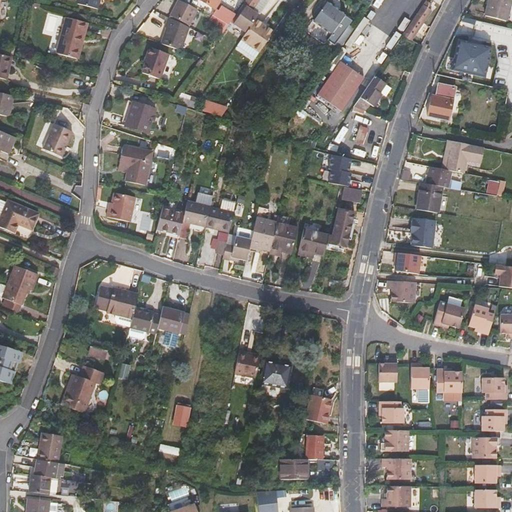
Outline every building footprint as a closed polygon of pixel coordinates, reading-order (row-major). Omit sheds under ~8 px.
[(97,8),(98,0),(76,0),(76,3),(97,8)] [(197,8),(180,0),(176,0),(176,1),(196,11),(197,8)] [(198,0),(214,9),(219,0),(198,0)] [(245,33),(255,20),(258,15),(252,11),(260,0),(245,0),(243,4),(245,6),(233,24),(245,33)] [(488,0),(485,15),(505,21),(509,9),(511,0),(488,0)] [(196,11),(176,1),(169,16),(189,25),(196,11)] [(427,8),(430,4),(425,1),(402,36),(410,41),(431,11),(427,8)] [(326,2),(313,20),(322,27),(334,8),(326,2)] [(232,12),(220,5),(217,11),(229,18),(232,12)] [(334,45),(352,21),(334,8),(322,27),(331,33),(326,40),(334,45)] [(225,24),(229,18),(217,11),(215,10),(212,16),(225,24)] [(189,25),(169,16),(168,18),(188,28),(189,25)] [(225,24),(212,16),(210,18),(224,25),(225,24)] [(65,17),(55,53),(75,58),(80,39),(83,40),(87,23),(65,17)] [(163,27),(166,28),(160,43),(180,50),(189,28),(188,28),(168,18),(163,27)] [(209,21),(222,29),(224,25),(210,18),(209,21)] [(255,20),(245,33),(241,39),(259,52),(273,32),(255,20)] [(398,20),(380,47),(389,53),(407,26),(398,20)] [(474,75),(480,50),(457,44),(451,69),(474,75)] [(147,57),(141,73),(158,79),(167,54),(148,47),(145,56),(147,57)] [(0,77),(6,79),(9,68),(6,67),(9,57),(0,54),(0,77)] [(351,57),(346,54),(327,81),(332,84),(351,57)] [(351,57),(332,84),(324,96),(342,109),(369,70),(351,57)] [(387,80),(390,76),(379,69),(376,73),(387,80)] [(383,91),(382,89),(387,80),(376,73),(357,101),(366,107),(368,108),(373,101),(376,103),(383,91)] [(327,81),(319,93),(324,96),(332,84),(327,81)] [(448,120),(455,87),(438,83),(435,96),(431,96),(427,115),(448,120)] [(0,114),(9,117),(14,96),(0,92),(0,114)] [(174,101),(193,108),(199,99),(180,92),(174,101)] [(355,103),(365,109),(366,107),(357,101),(355,103)] [(147,133),(154,110),(132,103),(125,126),(147,133)] [(206,112),(221,117),(227,109),(210,103),(206,112)] [(61,157),(71,131),(53,124),(42,149),(61,157)] [(360,127),(355,141),(362,143),(367,129),(360,127)] [(0,150),(9,154),(15,138),(0,131),(0,150)] [(453,142),(448,141),(441,169),(446,170),(453,142)] [(465,160),(480,163),(484,148),(453,142),(446,170),(450,171),(463,173),(465,160)] [(152,152),(122,146),(118,166),(127,168),(126,174),(125,181),(145,186),(152,152)] [(331,169),(348,172),(350,159),(331,155),(328,169),(330,169),(331,169)] [(126,174),(127,168),(118,166),(117,171),(126,174)] [(441,169),(429,167),(426,184),(443,187),(447,188),(450,171),(446,170),(441,169)] [(347,186),(350,173),(348,172),(331,169),(330,169),(328,182),(347,186)] [(408,182),(410,171),(403,170),(400,180),(408,182)] [(495,194),(497,182),(488,180),(487,192),(495,194)] [(416,210),(438,213),(443,187),(426,184),(420,184),(416,210)] [(359,203),(362,191),(343,187),(341,197),(347,199),(346,201),(359,203)] [(129,222),(135,197),(113,193),(111,203),(110,209),(108,208),(106,217),(129,222)] [(212,196),(199,193),(196,203),(209,206),(212,196)] [(18,225),(20,222),(33,228),(39,214),(6,199),(1,212),(0,214),(0,226),(15,233),(18,225)] [(196,203),(186,201),(184,213),(183,216),(182,221),(204,226),(209,207),(209,206),(196,203)] [(233,213),(234,205),(220,202),(218,209),(222,210),(233,213)] [(267,220),(269,208),(258,205),(255,217),(267,220)] [(183,216),(184,213),(161,207),(160,211),(183,216)] [(228,233),(233,213),(222,210),(218,209),(209,207),(204,226),(204,227),(228,233)] [(328,236),(327,240),(326,244),(346,248),(349,234),(354,212),(337,208),(332,230),(331,237),(328,236)] [(183,216),(160,211),(156,226),(179,232),(182,221),(183,216)] [(260,249),(267,220),(255,217),(250,240),(248,246),(260,249)] [(415,220),(411,220),(410,229),(413,229),(412,234),(411,245),(433,248),(436,221),(415,218),(415,220)] [(276,223),(276,222),(267,220),(260,249),(269,251),(270,249),(276,223)] [(18,225),(32,232),(33,228),(20,222),(18,225)] [(290,254),(297,228),(276,223),(270,249),(281,252),(290,254)] [(320,227),(305,223),(303,229),(318,233),(320,227)] [(156,226),(155,230),(178,236),(179,232),(156,226)] [(327,240),(328,236),(328,235),(318,233),(303,229),(298,250),(314,254),(323,257),(326,244),(327,240)] [(230,257),(238,258),(245,260),(248,246),(250,240),(235,236),(233,246),(225,244),(223,255),(222,259),(229,261),(230,257)] [(218,240),(215,253),(223,255),(225,244),(226,242),(218,240)] [(297,255),(312,259),(314,254),(298,250),(297,255)] [(417,274),(419,256),(395,253),(394,261),(396,261),(396,266),(395,272),(417,274)] [(47,274),(56,277),(59,269),(51,265),(47,274)] [(2,297),(5,299),(20,305),(26,289),(31,291),(37,275),(14,266),(6,286),(2,297)] [(511,288),(511,267),(496,266),(495,274),(501,275),(500,287),(511,288)] [(391,302),(413,304),(415,283),(387,281),(386,289),(391,290),(391,302)] [(106,311),(112,288),(100,285),(95,308),(106,311)] [(106,311),(106,312),(117,315),(131,319),(135,307),(138,294),(112,287),(112,288),(106,311)] [(2,306),(17,312),(20,305),(5,299),(2,306)] [(442,325),(449,327),(460,331),(466,310),(441,304),(434,326),(441,328),(442,325)] [(129,327),(145,331),(155,334),(157,328),(160,317),(143,312),(144,309),(135,307),(131,319),(130,326),(129,327)] [(178,333),(183,313),(162,307),(160,317),(157,328),(178,333)] [(476,330),(483,332),(482,335),(489,337),(496,316),(489,314),(489,311),(476,307),(469,328),(476,330)] [(118,323),(130,326),(131,319),(117,315),(116,319),(118,323)] [(511,340),(511,317),(502,317),(501,335),(507,335),(507,341),(511,340)] [(145,331),(129,327),(127,335),(141,339),(142,338),(143,338),(145,331)] [(178,346),(180,333),(164,332),(162,344),(178,346)] [(159,359),(162,346),(155,344),(152,357),(159,359)] [(0,374),(12,379),(15,371),(11,370),(13,362),(17,363),(19,364),(23,352),(0,345),(0,374)] [(88,353),(104,357),(105,350),(97,348),(90,346),(88,353)] [(235,371),(256,375),(260,354),(239,349),(235,371)] [(380,365),(380,383),(398,384),(398,359),(386,360),(385,365),(380,365)] [(287,388),(291,367),(264,361),(260,383),(287,388)] [(423,369),(419,370),(419,365),(412,365),(411,390),(419,390),(418,404),(429,404),(430,369),(423,369)] [(67,385),(70,386),(63,406),(84,413),(95,383),(100,385),(104,373),(83,366),(78,377),(71,374),(67,385)] [(453,374),(446,373),(445,370),(438,370),(437,393),(445,393),(445,400),(462,401),(463,394),(463,374),(453,374)] [(0,381),(11,384),(12,379),(0,374),(0,381)] [(481,393),(484,393),(484,400),(505,400),(505,392),(503,392),(503,385),(502,378),(481,378),(481,393)] [(67,385),(60,405),(63,406),(70,386),(67,385)] [(323,424),(328,400),(310,396),(305,420),(323,424)] [(380,410),(383,410),(383,417),(383,424),(405,424),(405,410),(402,409),(402,403),(397,403),(380,403),(380,410)] [(189,409),(177,406),(174,423),(185,426),(189,409)] [(480,431),(502,431),(502,424),(502,417),(505,417),(505,410),(484,410),(484,415),(480,416),(480,431)] [(381,451),(407,451),(407,431),(385,431),(385,443),(381,443),(381,451)] [(63,436),(43,433),(38,460),(58,463),(63,436)] [(306,436),(305,457),(318,458),(319,437),(306,436)] [(499,445),(499,437),(472,437),(472,459),(495,458),(495,446),(499,445)] [(279,459),(280,480),(303,480),(303,459),(295,459),(279,459)] [(51,477),(63,479),(66,464),(58,463),(38,460),(36,475),(51,477)] [(387,479),(410,479),(410,460),(382,460),(382,467),(387,467),(387,479)] [(475,483),(496,482),(496,476),(496,473),(500,473),(500,464),(474,465),(475,483)] [(30,492),(48,494),(51,477),(36,475),(33,474),(30,492)] [(382,506),(409,506),(410,486),(387,486),(387,498),(382,498),(382,506)] [(500,502),(495,502),(495,496),(496,489),(475,489),(475,508),(500,508),(500,502)] [(276,491),(277,499),(287,498),(286,490),(276,491)] [(259,511),(278,511),(277,499),(276,491),(257,492),(259,511)] [(47,511),(48,511),(49,502),(49,500),(29,499),(26,511),(47,511)] [(49,502),(48,511),(47,511),(55,511),(56,502),(49,502)]
